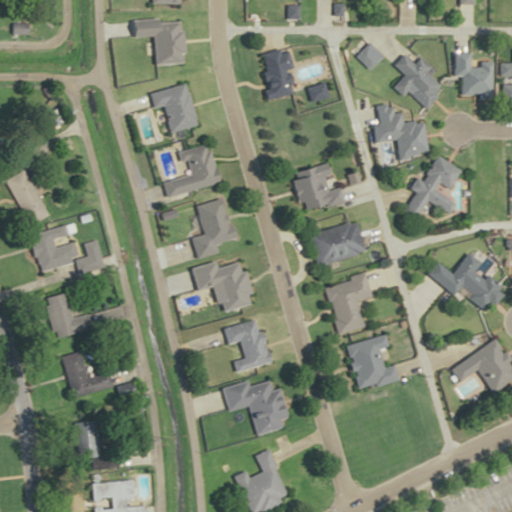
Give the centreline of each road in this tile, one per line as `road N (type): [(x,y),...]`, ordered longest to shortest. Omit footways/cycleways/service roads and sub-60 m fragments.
road 1 (residential): [(214,36),(350,510)]
road 2 (residential): [(197,511),(185,407),(99,79)]
road 3 (residential): [(511,31),(214,36)]
road 4 (residential): [(391,249),(327,33)]
road 5 (residential): [(453,461),(391,249)]
road 6 (tertiary): [(511,430),(345,511)]
road 7 (residential): [(0,335),(29,511)]
road 8 (residential): [(391,249),(511,224)]
